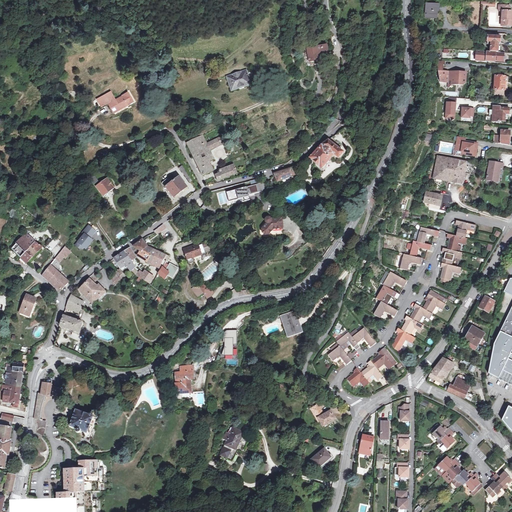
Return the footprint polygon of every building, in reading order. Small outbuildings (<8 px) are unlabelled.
[(437,17),(438,9),(439,9),(439,3),(427,2),(426,17),(437,17)] [(509,6),(500,5),(499,5),(499,10),(502,10),(501,25),(506,25),(506,27),(507,28),(511,28),(511,12),(511,10),(509,11),(509,6)] [(490,51),(495,52),(498,52),(499,44),(501,44),(501,33),(481,32),(480,34),(488,35),(488,44),(491,44),(490,51)] [(309,61),(320,59),(319,55),(324,55),(325,54),(324,47),(307,50),(309,61)] [(490,51),(476,50),(476,54),(477,54),(477,60),(494,61),(494,60),(503,61),(503,52),(498,52),(495,52),(490,51)] [(438,60),(442,82),(449,83),(450,72),(443,71),(444,65),(445,65),(445,61),(438,60)] [(246,71),(226,77),(231,91),(251,85),(246,71)] [(467,73),(450,72),(449,83),(449,87),(450,87),(453,84),(464,85),(466,83),(467,73)] [(505,77),(495,76),(494,84),(494,94),(497,94),(496,94),(503,95),(504,90),(507,90),(508,77),(505,77)] [(116,102),(115,100),(111,92),(96,101),(101,109),(110,104),(110,105),(109,106),(113,113),(126,105),(127,107),(133,104),(127,93),(121,96),(122,99),(116,102)] [(457,98),(449,98),(449,103),(447,103),(446,119),(455,119),(457,98)] [(500,107),(493,106),(493,110),(493,115),(492,121),(499,122),(500,121),(508,121),(509,108),(501,108),(500,107)] [(475,109),(462,108),(462,118),(470,118),(470,116),(474,116),(475,109)] [(500,142),(500,143),(508,145),(509,131),(501,130),(501,136),(494,135),(493,142),(500,142)] [(214,171),(209,162),(214,159),(210,150),(225,143),(222,136),(207,144),(203,136),(187,143),(203,176),(214,171)] [(464,143),(465,141),(465,137),(458,136),(458,137),(457,140),(455,151),(472,153),(474,145),(464,143)] [(321,146),(316,150),(310,158),(322,169),(334,156),(339,159),(344,153),(328,140),(321,146)] [(478,143),(465,141),(464,143),(474,145),(472,153),(455,151),(455,156),(462,157),(462,154),(475,156),(478,143)] [(467,162),(439,156),(435,179),(463,184),(467,162)] [(490,162),(487,180),(495,181),(496,175),(499,176),(500,168),(503,169),(503,164),(490,162)] [(237,173),(234,164),(220,170),(221,173),(216,175),(218,181),(237,173)] [(190,183),(193,181),(183,166),(180,168),(190,183)] [(274,175),(275,176),(277,183),(294,176),(291,169),(274,175)] [(171,183),(167,179),(162,183),(174,198),(187,187),(179,177),(171,183)] [(107,180),(97,188),(103,196),(114,189),(107,180)] [(256,185),(226,193),(229,202),(244,198),(245,202),(250,200),(249,196),(258,193),(256,185)] [(443,196),(428,193),(425,202),(441,206),(441,205),(443,196)] [(101,205),(104,210),(109,206),(106,201),(101,205)] [(101,205),(96,209),(99,213),(104,210),(101,205)] [(281,217),(271,219),(269,217),(266,218),(265,219),(266,221),(267,222),(260,231),(268,236),(274,229),(283,228),(281,217)] [(462,237),(466,238),(467,235),(468,233),(468,230),(475,231),(476,226),(457,221),(456,225),(460,226),(457,236),(462,237)] [(163,224),(154,232),(157,236),(166,228),(163,224)] [(96,232),(89,226),(83,233),(85,235),(76,246),(80,249),(83,249),(84,248),(85,248),(88,245),(89,246),(93,241),(90,239),(96,232)] [(422,228),(421,230),(418,242),(425,244),(427,235),(438,237),(440,232),(422,228)] [(414,241),(418,242),(421,230),(416,229),(413,241),(414,241)] [(21,257),(26,251),(30,247),(35,243),(27,234),(26,233),(14,246),(13,245),(12,246),(13,247),(11,248),(21,257)] [(468,239),(466,238),(462,237),(457,236),(448,234),(447,237),(451,238),(448,250),(449,250),(457,252),(459,245),(459,243),(466,244),(468,239)] [(144,259),(147,261),(151,254),(154,250),(148,247),(143,240),(133,246),(137,249),(136,251),(139,255),(144,259)] [(432,245),(425,244),(418,242),(414,241),(413,244),(412,250),(411,253),(411,256),(417,257),(419,248),(431,251),(432,245)] [(42,248),(35,243),(30,247),(26,251),(32,257),(42,248)] [(200,245),(194,247),(194,248),(186,250),(188,259),(203,255),(202,254),(200,246),(200,245)] [(64,257),(66,258),(71,252),(65,246),(60,253),(64,257)] [(125,252),(132,261),(136,258),(130,248),(125,252)] [(463,253),(460,252),(457,252),(449,250),(448,250),(443,249),(442,252),(444,253),(442,263),(453,266),(455,258),(461,259),(463,253)] [(152,263),(158,252),(154,250),(151,254),(147,261),(151,261),(152,263)] [(21,257),(26,263),(32,257),(26,251),(21,257)] [(120,255),(123,260),(126,265),(127,265),(132,261),(125,252),(120,255)] [(165,259),(166,255),(158,252),(152,263),(160,266),(165,259)] [(64,257),(60,253),(55,259),(59,262),(64,257)] [(423,259),(417,257),(411,256),(405,254),(404,254),(401,268),(408,270),(410,262),(417,264),(421,265),(423,259)] [(117,264),(123,260),(120,255),(114,259),(117,264)] [(121,269),(126,265),(123,260),(117,264),(121,269)] [(132,261),(127,265),(127,266),(127,267),(131,272),(135,267),(132,261)] [(441,278),(442,278),(449,280),(451,280),(453,273),(460,274),(462,268),(453,266),(442,263),(441,267),(444,268),(441,278)] [(60,292),(61,290),(69,282),(50,265),(42,276),(51,282),(55,287),(60,292)] [(162,267),(158,274),(165,279),(169,273),(162,267)] [(115,286),(117,284),(123,279),(120,276),(121,276),(120,275),(117,271),(114,274),(116,276),(111,281),(115,286)] [(144,281),(149,274),(148,274),(145,271),(143,274),(140,277),(144,281)] [(381,281),(384,283),(390,273),(387,271),(381,281)] [(390,273),(384,283),(383,284),(384,284),(389,287),(390,288),(394,281),(404,286),(407,281),(391,271),(390,273)] [(89,278),(90,279),(94,283),(98,279),(93,274),(92,275),(92,276),(89,278)] [(149,274),(144,281),(150,284),(150,285),(154,277),(149,274)] [(97,287),(94,283),(90,279),(80,289),(93,302),(100,295),(102,296),(106,292),(99,285),(97,287)] [(203,294),(207,299),(213,295),(203,280),(191,288),(198,298),(203,294)] [(389,287),(384,284),(376,297),(382,301),(383,301),(387,293),(397,299),(400,294),(390,288),(389,287)] [(445,298),(438,294),(435,297),(430,294),(428,297),(430,298),(424,308),(433,313),(437,306),(443,309),(446,304),(445,303),(443,302),(445,298)] [(77,305),(82,307),(84,302),(71,295),(70,297),(69,301),(77,305)] [(20,312),(25,314),(27,310),(31,312),(35,302),(36,300),(27,296),(21,308),(22,308),(20,312)] [(489,312),(494,302),(485,297),(480,307),(489,312)] [(66,308),(69,309),(79,313),(82,307),(77,305),(69,301),(66,308)] [(393,307),(383,301),(382,301),(375,312),(374,314),(381,318),(385,311),(395,316),(398,311),(393,307)] [(416,308),(411,317),(419,322),(420,321),(423,316),(430,320),(434,314),(433,313),(424,308),(420,306),(416,304),(414,307),(416,308)] [(511,307),(501,332),(502,332),(511,337),(511,307)] [(282,316),(290,335),(302,331),(295,311),(294,312),(293,310),(292,311),(292,312),(282,316)] [(68,313),(65,311),(64,314),(60,326),(79,333),(83,323),(66,316),(68,313)] [(424,325),(421,324),(419,322),(411,317),(408,316),(405,319),(407,321),(402,329),(410,334),(411,333),(414,328),(421,331),(424,325)] [(360,331),(353,336),(357,342),(364,337),(371,346),(377,342),(365,327),(360,331)] [(413,336),(410,334),(402,329),(398,327),(397,330),(398,332),(400,333),(399,335),(393,344),(395,347),(400,350),(406,340),(409,341),(412,343),(412,342),(416,338),(413,336)] [(477,346),(484,334),(473,327),(466,339),(477,346)] [(352,336),(353,336),(360,331),(358,328),(351,333),(352,336)] [(236,330),(228,330),(227,332),(226,332),(224,334),(224,347),(222,354),(224,356),(233,356),(233,346),(236,346),(236,330)] [(345,343),(346,342),(349,340),(350,342),(351,343),(356,349),(361,346),(357,342),(353,336),(352,336),(351,333),(349,331),(337,340),(338,342),(341,345),(341,346),(345,343)] [(511,337),(502,332),(495,345),(490,374),(511,384),(511,337)] [(331,348),(333,350),(341,345),(338,342),(331,348)] [(333,360),(337,357),(340,355),(341,356),(347,364),(352,360),(344,349),(341,346),(341,345),(333,350),(329,354),(333,360)] [(395,359),(388,351),(386,353),(382,349),(379,351),(381,354),(372,361),(378,368),(385,362),(390,368),(395,365),(392,361),(395,359)] [(437,366),(429,377),(441,383),(453,363),(443,358),(437,366)] [(369,367),(361,372),(367,379),(370,377),(374,374),(379,380),(382,377),(384,376),(378,368),(372,361),(371,360),(368,362),(370,364),(371,365),(369,367)] [(6,370),(22,373),(23,365),(14,364),(13,369),(5,368),(5,370),(6,370)] [(182,385),(190,384),(190,378),(193,377),(193,366),(179,367),(179,369),(179,370),(179,373),(175,373),(175,383),(174,383),(175,393),(182,393),(182,385)] [(367,379),(361,372),(358,367),(355,369),(357,371),(348,378),(354,386),(361,381),(365,386),(370,383),(369,382),(367,379)] [(4,383),(4,385),(11,386),(20,388),(22,373),(6,370),(6,372),(8,373),(6,379),(6,383),(4,383)] [(472,384),(468,382),(463,379),(457,377),(453,386),(468,392),(472,384)] [(41,395),(47,396),(50,385),(43,384),(41,395)] [(190,393),(190,384),(182,385),(182,393),(190,393)] [(465,398),(468,392),(453,386),(451,385),(450,387),(446,386),(444,389),(465,398)] [(10,391),(4,391),(3,402),(13,403),(13,405),(13,407),(18,408),(20,388),(11,386),(10,391)] [(35,412),(34,417),(37,418),(40,420),(41,412),(42,408),(43,404),(45,399),(40,398),(40,396),(41,395),(38,394),(35,412)] [(139,396),(138,395),(136,399),(132,398),(131,399),(129,404),(134,406),(139,396)] [(410,421),(410,412),(409,412),(409,404),(403,404),(403,407),(399,407),(399,412),(401,412),(401,421),(410,421)] [(318,421),(320,421),(323,425),(335,417),(330,409),(323,413),(319,407),(312,412),(318,421)] [(511,408),(510,408),(503,421),(511,430),(511,408)] [(85,434),(84,435),(84,436),(88,438),(96,419),(97,419),(99,414),(93,411),(90,416),(76,410),(69,427),(75,430),(76,432),(77,433),(79,433),(80,432),(85,434)] [(12,422),(14,416),(4,414),(3,414),(1,419),(12,422)] [(43,421),(40,420),(37,418),(37,419),(36,429),(35,434),(36,434),(42,436),(43,430),(40,429),(41,425),(42,426),(43,421)] [(382,421),(381,437),(389,437),(389,421),(382,421)] [(0,431),(0,467),(4,468),(7,455),(8,455),(11,442),(9,442),(12,428),(1,426),(0,431)] [(437,426),(430,433),(433,436),(440,428),(437,426)] [(235,449),(244,432),(233,427),(225,444),(235,449)] [(437,438),(438,440),(441,442),(442,444),(443,445),(443,446),(446,450),(454,443),(450,438),(452,436),(448,431),(445,433),(440,428),(433,436),(436,439),(437,438)] [(408,435),(398,434),(398,440),(400,440),(400,449),(409,449),(409,440),(408,440),(408,435)] [(360,453),(370,456),(374,438),(364,436),(360,453)] [(319,467),(331,457),(324,449),(312,459),(319,467)] [(469,475),(464,471),(462,472),(458,468),(460,465),(460,464),(457,462),(455,460),(452,463),(447,458),(438,467),(443,471),(444,470),(447,473),(448,475),(449,476),(448,477),(457,486),(461,482),(462,484),(463,485),(464,486),(466,484),(474,476),(472,473),(469,475)] [(66,476),(66,481),(67,491),(65,491),(59,492),(59,500),(59,505),(58,506),(58,507),(59,507),(58,511),(97,511),(97,498),(93,498),(93,491),(101,491),(101,483),(105,483),(105,467),(101,467),(100,459),(80,460),(80,468),(66,468),(66,476)] [(407,463),(397,462),(397,468),(399,468),(399,477),(408,477),(409,468),(407,468),(407,463)] [(15,475),(8,473),(5,490),(12,492),(13,485),(15,475)] [(476,478),(478,477),(476,474),(474,476),(466,484),(468,487),(468,488),(472,492),(471,493),(474,495),(482,487),(482,485),(476,478)] [(491,479),(492,480),(495,483),(492,485),(486,490),(489,494),(490,494),(493,497),(497,494),(501,490),(504,487),(506,485),(507,485),(511,481),(504,474),(502,475),(500,478),(497,475),(497,474),(491,479)] [(406,491),(397,491),(396,499),(398,499),(398,508),(407,509),(408,500),(406,500),(406,491)]
